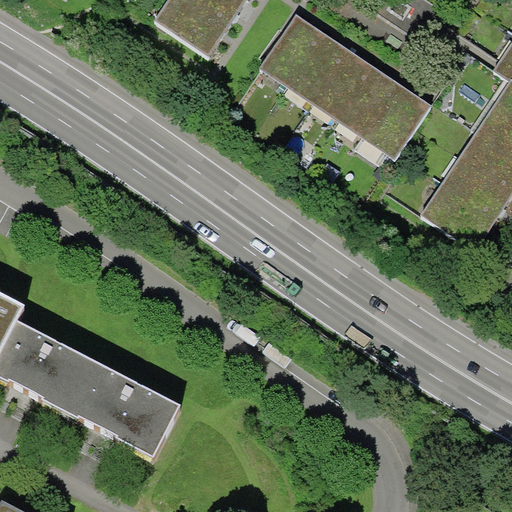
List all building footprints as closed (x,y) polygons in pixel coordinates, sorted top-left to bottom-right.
[(245,0),(165,0),(152,22),(207,58),(245,0)] [(443,12),(424,0),(382,0),(374,13),(353,0),(317,0),(316,2),(410,62),(443,12)] [(430,109),(293,19),(259,72),(395,161),(430,109)] [(507,85),(415,219),(470,256),(511,193),(511,45),(498,66),(492,75),(507,85)] [(23,325),(23,308),(0,295),(0,354),(7,358),(23,325)] [(160,463),(187,410),(23,325),(7,358),(0,369),(0,379),(13,386),(15,384),(28,390),(50,402),(48,405),(85,422),(86,420),(105,430),(124,439),(123,443),(160,463)] [(22,511),(5,503),(0,511),(22,511)] [(490,511),(478,503),(472,511),(490,511)]
